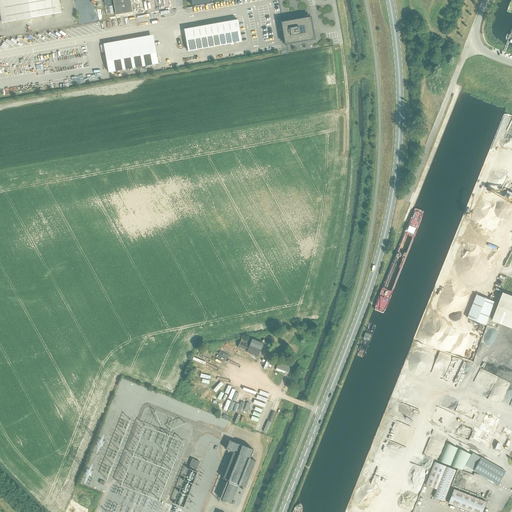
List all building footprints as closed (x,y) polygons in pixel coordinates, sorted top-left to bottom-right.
[(0,0),(0,7),(3,23),(62,12),(59,0),(0,0)] [(113,0),(116,15),(133,12),(130,0),(113,0)] [(82,24),(99,21),(98,15),(81,18),(82,24)] [(312,17),(282,23),(286,45),(316,39),(312,17)] [(238,20),(185,29),(189,51),(242,42),(238,20)] [(154,42),(105,51),(108,73),(158,64),(154,42)] [(501,127),(507,129),(511,118),(505,116),(501,127)] [(476,295),(467,318),(486,325),(495,302),(476,295)] [(483,342),(493,344),(497,329),(493,328),(493,326),(487,325),(483,342)] [(254,337),(250,345),(247,344),(248,341),(242,338),(238,348),(258,356),(260,350),(261,350),(264,341),(254,337)] [(236,340),(219,343),(220,350),(237,347),(236,340)] [(441,351),(434,372),(445,376),(444,376),(460,381),(468,360),(453,355),(452,358),(449,356),(449,354),(441,351)] [(267,368),(271,356),(266,354),(261,366),(267,368)] [(192,364),(200,367),(202,362),(194,358),(192,364)] [(279,362),(277,370),(289,374),(292,366),(279,362)] [(511,396),(507,394),(503,402),(509,405),(511,398),(511,396)] [(233,416),(237,404),(233,403),(229,414),(233,416)] [(492,434),(499,416),(487,411),(481,428),(484,430),(481,437),(484,438),(486,435),(484,434),(485,431),(492,434)] [(496,433),(495,436),(491,434),(489,442),(493,443),(491,447),(497,448),(501,435),(496,433)] [(246,487),(256,461),(250,458),(254,450),(230,441),(226,449),(233,452),(223,478),(230,481),(222,500),(232,504),(239,485),(246,487)] [(474,471),(481,458),(473,453),(465,466),(474,471)] [(474,471),(498,484),(506,471),(481,458),(474,471)] [(200,462),(192,459),(189,465),(197,469),(200,462)] [(434,497),(444,501),(456,470),(435,462),(425,485),(437,489),(434,497)] [(448,503),(470,511),(482,511),(486,502),(454,489),(448,503)]
